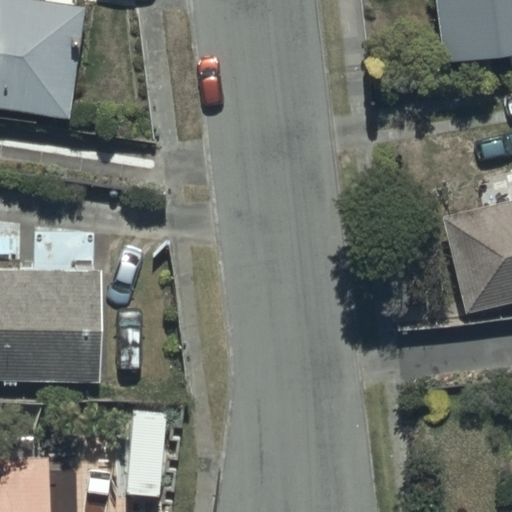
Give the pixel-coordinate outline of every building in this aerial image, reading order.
[(0,0),(0,97),(65,107),(80,0),(0,0)] [(511,0),(414,0),(423,67),(511,54),(511,0)] [(511,196),(426,215),(448,310),(511,295),(511,196)] [(100,247),(0,247),(0,360),(100,360),(100,247)] [(0,511),(53,511),(52,434),(0,435),(0,511)] [(511,511),(511,447),(504,447),(503,511),(511,511)]
